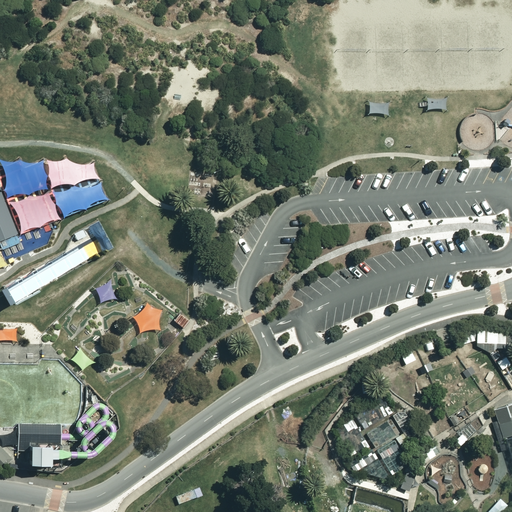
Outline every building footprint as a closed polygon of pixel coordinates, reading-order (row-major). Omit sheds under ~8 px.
[(0,237),(14,232),(0,196),(0,237)] [(102,223),(89,231),(102,253),(115,245),(102,223)] [(87,234),(82,225),(72,231),(76,240),(87,234)] [(100,251),(93,239),(6,289),(13,301),(100,251)] [(175,321),(182,327),(188,320),(181,314),(175,321)] [(12,328),(0,328),(0,337),(13,337),(12,328)] [(474,339),(474,344),(489,352),(495,347),(508,347),(509,331),(475,330),(474,339)] [(444,341),(446,348),(473,339),(471,332),(451,339),(444,341)] [(423,344),(425,351),(432,349),(436,347),(434,339),(422,342),(423,344)] [(409,350),(399,355),(403,363),(413,358),(409,350)] [(477,384),(474,387),(477,392),(481,390),(485,387),(482,381),(477,384)] [(390,411),(379,394),(351,411),(353,415),(362,428),(390,411)] [(511,401),(491,408),(495,420),(490,421),(499,449),(503,448),(506,447),(511,466),(511,401)] [(411,422),(403,410),(393,417),(402,429),(411,422)] [(448,419),(452,425),(460,420),(456,414),(449,418),(448,419)] [(349,456),(367,445),(350,417),(332,428),(349,456)] [(397,432),(389,418),(364,433),(373,446),(397,432)] [(60,423),(15,422),(15,449),(21,449),(20,460),(40,460),(40,453),(47,453),(57,452),(60,452),(60,449),(60,437),(60,436),(60,423)] [(412,425),(402,431),(406,438),(412,448),(422,442),(412,425)] [(402,432),(393,437),(396,442),(397,444),(406,439),(405,438),(402,432)] [(451,436),(457,443),(462,438),(456,432),(451,436)] [(394,443),(392,439),(375,449),(389,473),(390,473),(406,463),(394,443)] [(438,452),(431,441),(413,452),(421,464),(438,452)] [(0,466),(10,457),(0,446),(0,466)] [(383,478),(386,475),(369,448),(345,463),(352,469),(383,478)] [(416,469),(406,465),(399,484),(398,487),(407,490),(416,469)] [(444,474),(443,481),(449,483),(451,476),(444,474)] [(192,488),(173,495),(176,503),(195,495),(192,488)]
